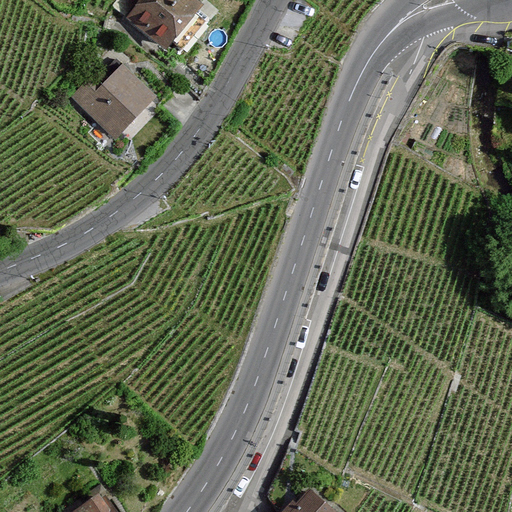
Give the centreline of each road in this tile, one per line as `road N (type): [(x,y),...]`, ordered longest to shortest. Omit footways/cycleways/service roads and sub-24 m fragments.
road 1 (tertiary): [(185,511),(246,405),(362,72),(397,25),(434,2)]
road 2 (unclassified): [(244,511),(434,2)]
road 3 (tertiary): [(276,0),(186,159),(126,210),(0,269)]
